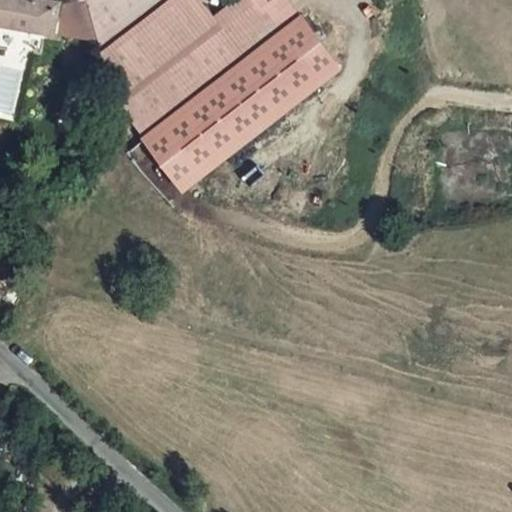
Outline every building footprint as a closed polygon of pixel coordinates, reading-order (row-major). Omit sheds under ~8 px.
[(0,0),(0,14),(69,27),(73,0),(0,0)] [(122,22),(113,0),(73,0),(69,27),(104,25),(105,25),(110,24),(122,22)] [(232,16),(221,0),(113,0),(122,22),(110,24),(105,25),(122,84),(126,91),(232,16)] [(146,129),(291,27),(272,0),(254,0),(232,16),(126,91),(121,95),(146,129)] [(291,27),(146,129),(184,182),(326,77),(291,27)] [(0,300),(1,302),(19,286),(0,267),(0,300)]
